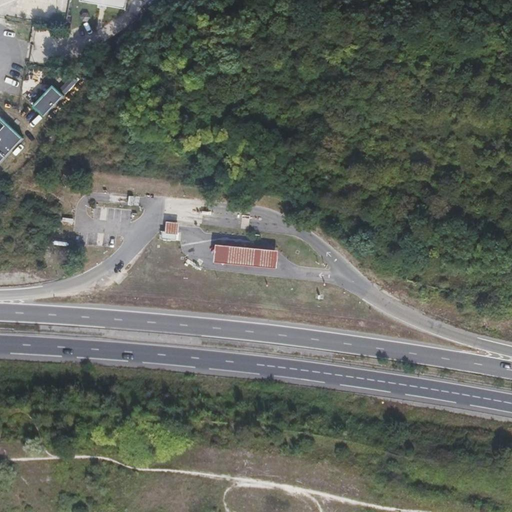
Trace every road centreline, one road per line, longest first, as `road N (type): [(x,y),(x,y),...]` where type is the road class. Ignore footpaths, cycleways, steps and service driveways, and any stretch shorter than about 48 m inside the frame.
road 1 (trunk): [(0,344),(257,366),(511,405)]
road 2 (trunk): [(511,370),(254,332),(0,312)]
